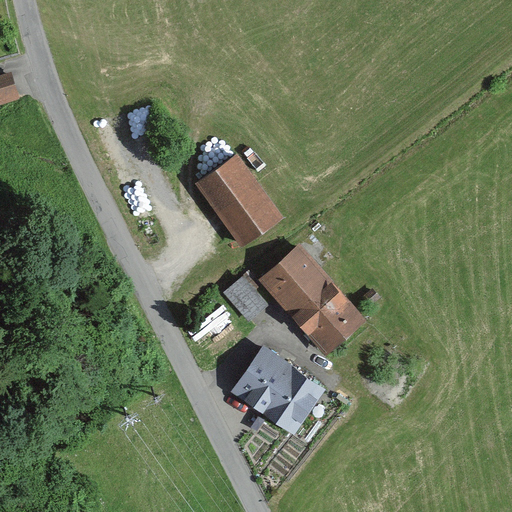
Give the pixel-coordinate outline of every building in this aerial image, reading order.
[(21,76),(0,81),(0,109),(28,103),(21,76)] [(260,160),(214,186),(252,252),(298,226),(260,160)] [(321,244),(280,274),(346,362),(387,332),(321,244)] [(228,281),(253,309),(274,290),(249,262),(228,281)] [(264,349),(233,395),(299,440),(330,395),(264,349)]
